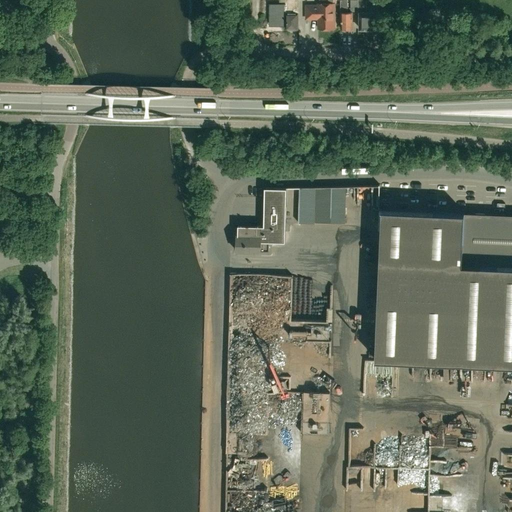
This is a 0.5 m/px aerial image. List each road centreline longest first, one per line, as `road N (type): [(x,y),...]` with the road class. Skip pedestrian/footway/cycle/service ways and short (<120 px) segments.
road 1 (unclassified): [(511,183),(456,175),(232,179),(204,164),(186,135),(191,74),(217,54),(511,59)]
road 2 (unclassified): [(47,511),(56,175),(72,124),(73,82),(48,45)]
road 3 (unknown): [(340,388),(424,393),(473,407),(481,420),(481,471),(468,509)]
road 4 (primary): [(0,102),(217,107)]
road 5 (primary): [(373,111),(217,107)]
road 6 (primary): [(373,111),(511,121)]
road 7 (primary): [(511,105),(373,111)]
